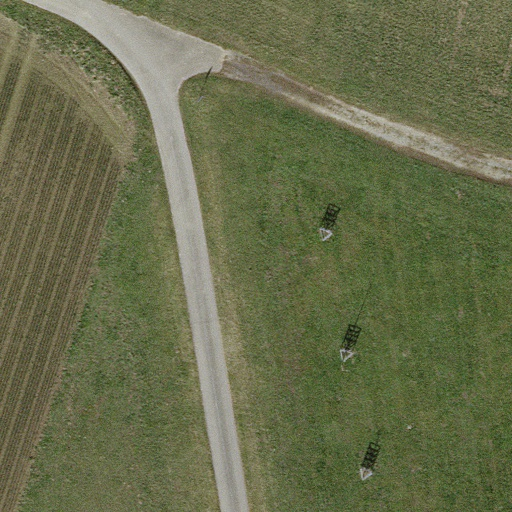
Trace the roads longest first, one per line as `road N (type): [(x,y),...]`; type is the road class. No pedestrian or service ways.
road 1 (track): [(65,0),(152,37),(241,511)]
road 2 (track): [(152,37),(511,166)]
